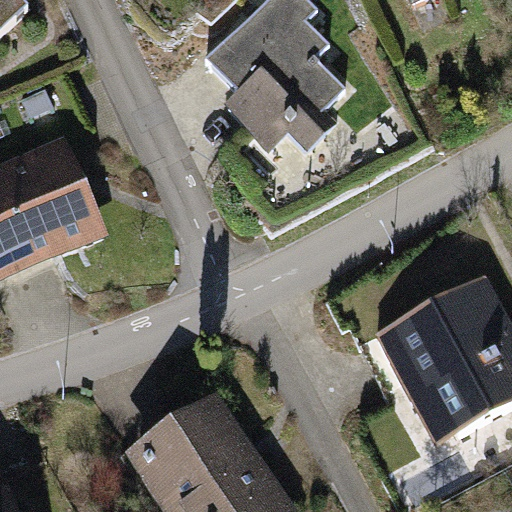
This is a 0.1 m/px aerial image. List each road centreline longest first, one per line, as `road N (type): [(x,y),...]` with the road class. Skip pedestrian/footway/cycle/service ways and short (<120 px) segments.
road 1 (residential): [(233,301),(87,0)]
road 2 (residential): [(511,151),(233,301)]
road 3 (unknown): [(233,301),(372,511)]
road 4 (residential): [(233,301),(59,375),(0,387)]
